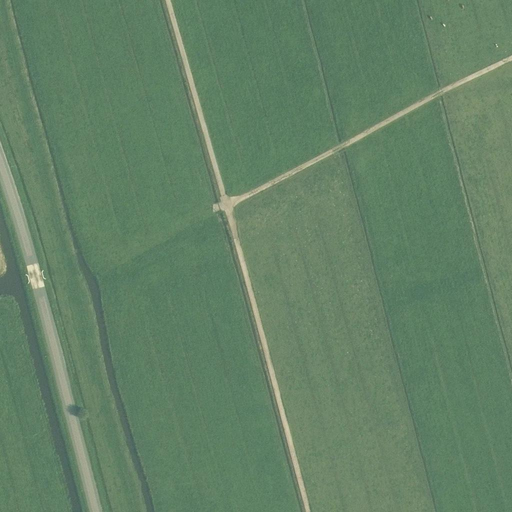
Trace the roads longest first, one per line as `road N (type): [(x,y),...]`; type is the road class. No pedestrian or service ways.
road 1 (tertiary): [(96,511),(0,163)]
road 2 (track): [(225,205),(511,58)]
road 3 (track): [(308,511),(225,205)]
road 4 (track): [(167,0),(225,205)]
